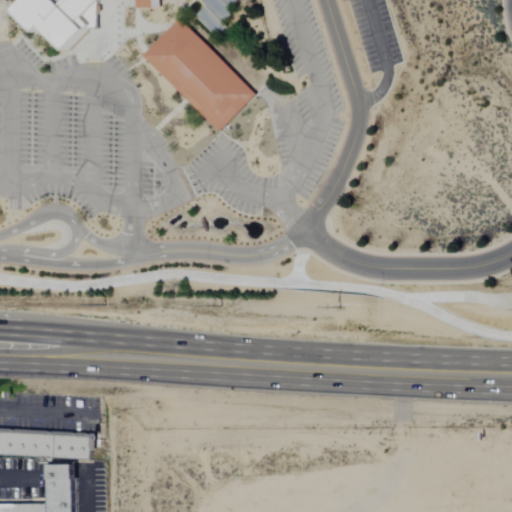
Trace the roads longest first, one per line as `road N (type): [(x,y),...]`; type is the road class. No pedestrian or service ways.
road 1 (primary): [(511,371),(0,349)]
road 2 (residential): [(326,0),(358,117),(346,161),(304,232)]
road 3 (tertiary): [(511,252),(484,263),(383,268),(327,250),(304,232)]
road 4 (tertiary): [(155,252),(100,244),(56,210),(0,235)]
road 5 (tertiary): [(0,256),(94,265),(155,252)]
road 6 (tertiary): [(304,232),(267,253),(155,252)]
